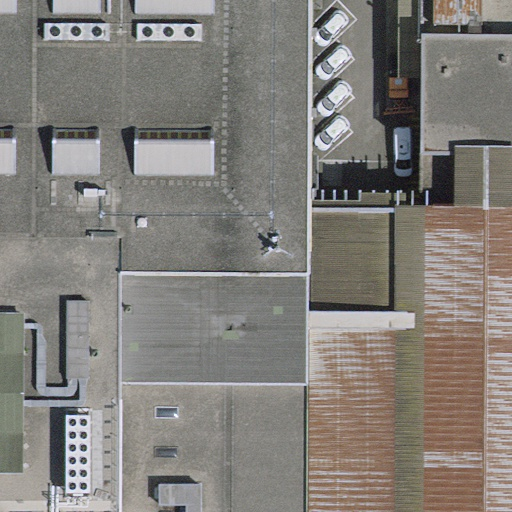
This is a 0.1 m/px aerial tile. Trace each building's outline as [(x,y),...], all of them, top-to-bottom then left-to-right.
[(0,0),(0,256),(127,254),(314,257),(314,208),(313,0),(0,0)] [(511,0),(426,0),(427,209),(511,209),(511,0)] [(313,387),(311,511),(511,511),(511,209),(427,209),(314,208),(314,257),(313,387)] [(127,254),(0,256),(0,511),(126,511),(127,385),(127,254)] [(127,385),(313,387),(314,257),(127,254),(127,385)] [(127,385),(126,511),(311,511),(313,387),(127,385)]
